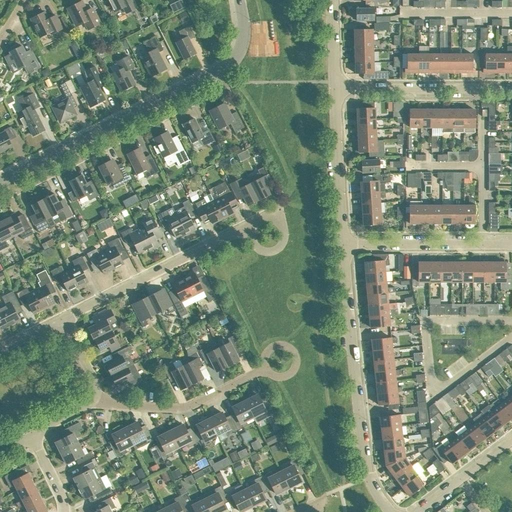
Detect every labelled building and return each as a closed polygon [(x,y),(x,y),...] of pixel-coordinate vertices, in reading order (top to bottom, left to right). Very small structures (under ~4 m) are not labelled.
[(107,0),(114,13),(123,8),(125,14),(137,8),(132,0),(107,0)] [(179,0),(172,4),(176,12),(185,7),(180,0),(179,0)] [(67,9),(76,27),(84,23),(88,30),(100,24),(94,12),(88,15),(81,2),(67,9)] [(356,10),(356,21),(373,21),(373,9),(356,10)] [(55,16),(47,20),(44,12),(30,19),(40,38),(50,33),(51,35),(62,29),(55,16)] [(189,19),(185,12),(178,15),(182,23),(189,19)] [(154,16),(149,18),(152,24),(157,21),(154,16)] [(182,39),(175,42),(184,60),(195,55),(188,41),(194,38),(188,27),(178,32),(182,39)] [(354,30),(354,41),(372,41),(372,30),(354,30)] [(143,43),(149,53),(141,57),(151,77),(165,70),(157,54),(162,51),(155,37),(143,43)] [(128,48),(124,40),(119,43),(123,51),(128,48)] [(354,41),(355,52),(372,52),(372,41),(354,41)] [(5,57),(9,65),(14,63),(18,70),(24,67),(28,74),(39,68),(32,55),(27,58),(21,46),(18,48),(17,45),(10,48),(12,51),(9,52),(10,54),(5,57)] [(429,74),(429,55),(428,55),(428,47),(418,47),(418,55),(418,74),(429,74)] [(79,50),(74,53),(78,61),(83,58),(79,50)] [(355,52),(355,63),(372,62),(372,52),(355,52)] [(404,73),(418,74),(418,55),(407,55),(407,69),(404,69),(404,73)] [(429,74),(439,74),(439,55),(429,55),(429,74)] [(439,74),(450,74),(450,55),(439,55),(439,74)] [(450,74),(461,74),(461,55),(450,55),(450,74)] [(461,55),(461,74),(475,74),(475,69),(472,69),(472,55),(461,55)] [(482,73),(496,73),(496,55),(485,55),(485,69),(482,69),(482,73)] [(496,73),(507,73),(507,55),(506,55),(496,55),(496,73)] [(112,74),(121,92),(134,85),(127,71),(133,67),(128,56),(116,62),(120,70),(112,74)] [(372,80),(388,80),(388,72),(373,72),(372,62),(355,63),(355,74),(372,74),(372,80)] [(80,87),(90,108),(104,100),(98,88),(104,85),(95,67),(85,72),(88,83),(80,87)] [(50,75),(47,69),(41,72),(44,78),(50,75)] [(59,85),(66,98),(71,95),(65,83),(59,85)] [(23,110),(19,112),(22,119),(21,120),(24,128),(27,126),(32,136),(44,131),(34,110),(39,107),(33,94),(23,99),(27,106),(22,108),(23,110)] [(52,107),(60,123),(75,115),(67,100),(52,107)] [(393,102),(393,103),(393,118),(402,118),(402,102),(393,102)] [(209,111),(219,129),(230,124),(234,133),(244,128),(236,113),(230,116),(224,104),(209,111)] [(357,109),(357,120),(375,119),(374,108),(357,109)] [(409,128),(420,128),(420,110),(409,110),(409,128)] [(420,128),(431,128),(431,110),(420,110),(420,128)] [(431,128),(442,128),(442,110),(431,110),(431,128)] [(442,133),(452,133),(452,110),(442,110),(442,128),(442,133)] [(452,133),(463,133),(463,110),(452,110),(452,133)] [(463,110),(463,133),(474,133),(474,110),(463,110)] [(201,134),(197,125),(194,119),(182,125),(191,143),(199,139),(203,147),(214,141),(208,130),(201,134)] [(357,120),(358,131),(375,130),(375,119),(357,120)] [(499,126),(499,122),(494,122),(488,122),(488,132),(496,132),(497,126),(499,126)] [(0,152),(12,147),(9,141),(16,138),(11,127),(3,131),(4,132),(0,134),(0,152)] [(358,131),(358,142),(376,141),(375,130),(358,131)] [(153,147),(157,154),(160,152),(163,157),(169,154),(174,163),(187,157),(180,144),(174,148),(167,133),(154,139),(157,145),(153,147)] [(383,141),(376,141),(358,142),(358,153),(368,152),(369,158),(384,158),(383,141)] [(222,151),(218,145),(213,148),(216,154),(222,151)] [(127,155),(137,174),(142,172),(145,179),(159,172),(152,160),(147,163),(139,149),(127,155)] [(239,153),(241,159),(251,156),(249,150),(239,153)] [(404,168),(404,162),(405,162),(405,157),(399,157),(399,162),(392,162),(393,168),(404,168)] [(98,167),(107,185),(111,183),(114,188),(129,181),(121,164),(117,166),(113,159),(110,161),(98,167)] [(361,161),(362,173),(379,172),(379,160),(361,161)] [(261,178),(250,183),(259,201),(270,195),(266,187),(272,184),(270,180),(263,167),(257,170),(261,178)] [(420,179),(420,173),(415,173),(415,174),(407,174),(407,188),(415,188),(415,179),(420,179)] [(431,173),(420,173),(420,179),(422,179),(422,181),(424,186),(431,186),(431,173)] [(446,186),(452,186),(453,173),(442,173),(442,179),(444,179),(444,181),(446,186)] [(453,173),(452,186),(459,186),(461,179),(463,179),(463,173),(453,173)] [(360,182),(361,193),(384,192),(384,183),(390,183),(389,174),(384,175),(375,175),(376,181),(360,182)] [(98,196),(91,181),(85,184),(81,176),(69,182),(74,191),(68,194),(72,203),(86,196),(89,201),(98,196)] [(259,201),(250,183),(244,186),(240,179),(230,184),(238,201),(243,198),(247,206),(259,201)] [(219,198),(213,201),(222,219),(233,213),(232,211),(239,208),(231,192),(229,193),(224,182),(214,188),(219,198)] [(361,193),(362,204),(379,203),(379,198),(385,198),(384,192),(361,193)] [(54,194),(42,200),(55,224),(72,216),(63,200),(58,203),(54,194)] [(158,200),(156,196),(147,200),(150,205),(158,200)] [(222,219),(213,201),(207,204),(204,199),(200,201),(195,204),(197,209),(196,210),(204,225),(210,222),(212,224),(222,219)] [(463,206),(463,224),(474,224),(474,199),(468,199),(468,206),(463,206)] [(55,224),(42,200),(31,205),(36,214),(30,216),(32,220),(38,233),(48,228),(49,229),(56,226),(55,224)] [(145,200),(140,203),(144,210),(149,207),(145,200)] [(182,213),(176,216),(185,233),(184,233),(186,235),(196,230),(189,218),(196,215),(188,200),(182,203),(184,207),(180,209),(182,213)] [(420,224),(420,206),(420,201),(409,202),(409,214),(405,214),(405,223),(409,223),(409,224),(420,224)] [(362,204),(362,215),(380,214),(379,203),(362,204)] [(420,224),(431,224),(431,206),(420,206),(420,224)] [(431,224),(442,224),(442,206),(431,206),(431,224)] [(442,224),(452,224),(452,206),(442,206),(442,224)] [(452,224),(463,224),(463,206),(452,206),(452,224)] [(176,216),(175,214),(169,217),(166,211),(156,216),(163,229),(169,226),(175,238),(184,233),(185,233),(176,216)] [(15,213),(3,219),(12,237),(19,234),(22,240),(33,234),(27,222),(21,225),(15,213)] [(380,214),(362,215),(363,226),(381,225),(380,214)] [(145,229),(140,232),(139,232),(148,249),(149,251),(159,246),(156,241),(162,238),(152,218),(142,223),(145,229)] [(12,237),(3,219),(0,220),(0,250),(8,247),(5,241),(12,237)] [(113,226),(109,219),(102,222),(105,230),(113,226)] [(498,232),(498,223),(490,223),(489,232),(498,232)] [(94,233),(91,227),(85,230),(88,236),(94,233)] [(139,232),(140,232),(138,229),(133,232),(130,228),(121,233),(126,244),(132,242),(138,254),(148,249),(139,232)] [(75,236),(78,243),(86,239),(82,232),(75,236)] [(110,249),(105,252),(113,269),(123,264),(117,252),(123,249),(117,238),(107,243),(110,249)] [(113,269),(105,252),(99,255),(96,249),(86,254),(92,265),(97,262),(103,274),(113,269)] [(364,263),(365,274),(385,272),(384,266),(388,266),(387,255),(370,255),(372,255),(373,262),(364,263)] [(75,267),(69,270),(77,287),(87,282),(81,270),(87,267),(81,256),(72,261),(75,267)] [(418,283),(429,283),(429,263),(418,263),(418,276),(411,276),(412,286),(418,286),(418,283)] [(429,283),(440,283),(440,263),(429,263),(429,283)] [(440,283),(451,283),(451,263),(440,263),(440,283)] [(451,283),(461,283),(461,263),(451,263),(451,283)] [(461,283),(472,283),(472,263),(461,263),(461,283)] [(472,283),(483,283),(483,263),(472,263),(472,283)] [(483,283),(494,283),(494,263),(483,263),(483,283)] [(494,263),(494,283),(500,283),(500,290),(511,290),(511,276),(505,276),(505,263),(494,263)] [(77,287),(69,270),(63,273),(60,267),(50,272),(56,283),(61,280),(68,292),(77,287)] [(40,288),(34,291),(44,309),(54,303),(49,292),(54,290),(51,283),(51,282),(45,270),(36,275),(39,282),(37,283),(40,288)] [(365,274),(366,284),(386,283),(385,272),(365,274)] [(194,273),(183,279),(192,297),(195,303),(206,297),(208,303),(215,299),(205,278),(198,281),(194,273)] [(192,297),(183,279),(172,284),(176,292),(169,296),(180,317),(187,314),(181,302),(192,297)] [(367,295),(387,293),(394,293),(394,288),(386,288),(386,283),(366,284),(367,295)] [(44,309),(34,291),(29,293),(27,288),(16,294),(22,306),(27,303),(33,314),(44,309)] [(158,291),(147,297),(156,314),(167,308),(169,314),(175,311),(168,296),(164,288),(158,291)] [(6,306),(0,308),(0,311),(8,327),(19,321),(14,310),(20,307),(12,291),(6,295),(7,296),(2,299),(6,306)] [(367,295),(368,306),(388,304),(387,293),(367,295)] [(156,314),(147,297),(131,305),(142,327),(147,325),(145,320),(156,314)] [(397,309),(397,303),(388,304),(368,306),(369,317),(388,315),(398,314),(397,309)] [(93,340),(111,331),(119,327),(110,309),(97,315),(92,318),(95,325),(87,329),(93,340)] [(388,315),(369,317),(369,328),(389,326),(388,315)] [(111,331),(93,340),(94,340),(100,351),(108,346),(111,352),(127,344),(124,338),(122,339),(119,334),(114,336),(111,331)] [(229,343),(218,348),(227,366),(238,361),(234,352),(239,350),(232,336),(227,339),(229,343)] [(371,340),(372,351),(392,349),(391,343),(396,343),(396,337),(371,340)] [(108,371),(111,376),(133,364),(128,354),(131,352),(129,346),(114,354),(117,359),(105,364),(106,366),(104,367),(106,372),(108,371)] [(188,363),(182,366),(191,384),(203,379),(196,366),(201,364),(196,353),(197,350),(195,346),(186,350),(187,355),(188,363)] [(227,366),(218,348),(211,352),(208,346),(199,351),(205,362),(210,360),(216,372),(227,366)] [(502,352),(506,357),(510,354),(511,356),(511,347),(511,346),(506,349),(502,352)] [(372,351),(373,362),(393,360),(392,349),(372,351)] [(506,357),(502,352),(498,355),(504,362),(506,361),(507,362),(509,361),(506,357)] [(373,362),(374,373),(394,371),(393,360),(373,362)] [(191,384),(182,366),(175,370),(172,363),(163,368),(169,380),(174,378),(180,390),(191,384)] [(133,364),(111,376),(116,387),(128,381),(130,386),(141,381),(133,364)] [(488,370),(485,365),(481,368),(488,378),(490,376),(491,377),(493,375),(489,370),(488,370)] [(374,373),(375,383),(395,381),(395,376),(400,375),(400,370),(394,371),(374,373)] [(471,383),(475,387),(476,387),(482,396),(486,394),(479,385),(482,383),(474,373),(468,378),(471,383)] [(401,392),(401,388),(396,388),(395,381),(375,383),(377,394),(396,392),(401,392)] [(454,388),(450,391),(455,397),(459,394),(454,388)] [(450,391),(442,397),(451,409),(455,406),(451,400),(455,397),(450,391)] [(396,392),(377,394),(378,405),(403,403),(402,397),(397,398),(396,392)] [(257,395),(244,401),(253,418),(260,414),(262,418),(273,413),(265,398),(260,401),(257,395)] [(451,409),(442,397),(433,404),(437,409),(441,406),(446,413),(451,409)] [(511,400),(509,398),(501,404),(511,418),(511,400)] [(235,413),(230,416),(237,431),(247,425),(245,422),(253,418),(244,401),(232,407),(235,413)] [(492,403),(489,406),(503,425),(511,418),(501,404),(496,408),(492,403)] [(479,411),(481,413),(494,431),(503,425),(489,406),(488,405),(479,411)] [(426,406),(417,407),(401,409),(402,415),(415,413),(418,411),(426,410),(426,406)] [(237,431),(230,416),(224,419),(221,413),(209,419),(217,436),(220,441),(227,437),(226,436),(237,431)] [(472,420),(475,424),(486,438),(494,431),(481,413),(472,420)] [(379,418),(380,429),(400,426),(399,415),(379,418)] [(433,419),(437,423),(439,427),(439,426),(443,423),(437,416),(433,419)] [(199,431),(194,434),(198,443),(201,449),(212,443),(210,439),(217,436),(209,419),(196,425),(199,431)] [(55,443),(60,453),(78,444),(75,439),(80,436),(78,431),(82,429),(79,422),(61,431),(64,438),(55,443)] [(136,422),(124,429),(132,445),(140,442),(142,446),(152,440),(145,426),(139,428),(136,422)] [(475,424),(466,430),(477,444),(486,438),(475,424)] [(183,425),(170,431),(178,448),(186,444),(188,448),(198,443),(194,434),(191,428),(186,431),(183,425)] [(380,429),(382,439),(402,437),(400,426),(380,429)] [(455,433),(458,437),(469,451),(477,444),(466,430),(463,426),(455,433)] [(132,445),(124,429),(111,435),(114,441),(109,444),(116,458),(127,453),(125,449),(132,445)] [(178,448),(170,431),(157,437),(160,443),(155,446),(162,461),(173,455),(171,451),(178,448)] [(283,438),(281,432),(265,440),(268,446),(283,438)] [(382,439),(383,450),(403,448),(402,437),(382,439)] [(458,437),(449,443),(460,457),(469,451),(458,437)] [(262,447),(258,440),(250,444),(254,451),(262,447)] [(460,457),(449,443),(443,447),(441,444),(434,449),(445,463),(448,460),(451,464),(452,464),(460,457)] [(78,444),(60,453),(66,464),(75,460),(78,465),(93,457),(91,451),(84,455),(78,444)] [(385,466),(388,470),(404,458),(403,448),(383,450),(385,466)] [(422,454),(424,457),(431,452),(429,449),(422,454)] [(240,458),(236,451),(228,455),(232,462),(240,458)] [(431,452),(424,457),(426,460),(433,455),(431,452)] [(198,460),(198,461),(202,468),(208,465),(204,457),(198,460)] [(388,470),(395,479),(411,467),(404,458),(388,470)] [(287,468),(280,472),(288,488),(301,481),(298,476),(303,474),(296,459),(286,464),(287,468)] [(435,467),(439,473),(444,469),(436,459),(431,463),(435,467)] [(219,470),(216,463),(214,464),(212,460),(208,462),(211,467),(212,466),(215,473),(219,470)] [(73,478),(78,489),(95,480),(92,474),(97,472),(92,462),(81,467),(84,473),(73,478)] [(242,468),(239,462),(233,465),(236,472),(242,468)] [(435,467),(432,464),(426,469),(428,472),(435,467)] [(160,471),(157,465),(150,468),(153,474),(160,471)] [(395,479),(401,488),(417,475),(411,467),(395,479)] [(147,477),(142,468),(135,472),(140,481),(147,477)] [(14,485),(17,491),(32,483),(27,473),(23,475),(20,469),(4,477),(9,488),(14,485)] [(182,476),(178,469),(171,472),(174,479),(182,476)] [(171,480),(166,470),(160,473),(165,483),(171,480)] [(271,472),(260,477),(267,491),(273,488),(276,494),(288,488),(280,472),(273,476),(271,472)] [(190,484),(196,481),(192,474),(186,477),(190,484)] [(417,475),(401,488),(408,496),(424,484),(417,475)] [(252,486),(244,490),(253,506),(265,500),(262,494),(267,491),(260,477),(250,482),(252,486)] [(95,480),(78,489),(83,500),(95,494),(97,500),(112,492),(109,487),(105,489),(103,484),(98,486),(95,480)] [(17,491),(21,500),(37,493),(32,483),(17,491)] [(136,494),(142,491),(139,484),(133,488),(136,494)] [(212,495),(204,499),(210,511),(220,511),(225,510),(222,504),(227,501),(224,495),(220,486),(210,492),(212,495)] [(235,490),(224,495),(227,501),(232,510),(237,507),(239,511),(241,511),(253,506),(244,490),(237,493),(235,490)] [(24,505),(26,510),(42,502),(37,493),(21,500),(16,503),(18,508),(24,505)] [(172,505),(164,509),(165,511),(184,511),(187,511),(184,504),(180,496),(170,501),(172,505)] [(94,511),(111,511),(110,510),(115,508),(110,498),(99,503),(102,509),(94,511)] [(195,499),(184,504),(187,511),(188,511),(210,511),(204,499),(197,503),(195,499)] [(46,511),(42,502),(26,510),(27,511),(46,511)]
